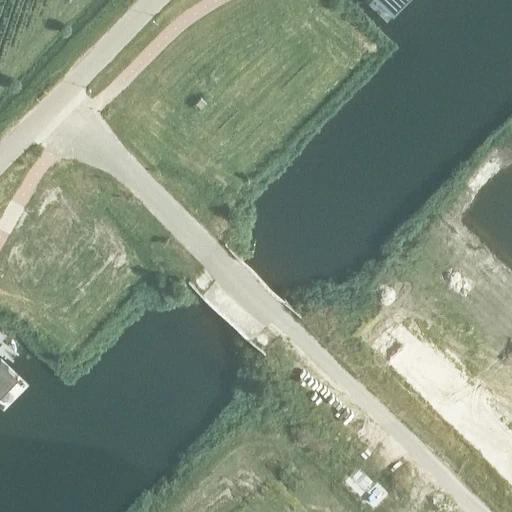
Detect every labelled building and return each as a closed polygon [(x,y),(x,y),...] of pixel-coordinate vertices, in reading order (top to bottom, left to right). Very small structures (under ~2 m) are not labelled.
[(360,0),(388,26),(413,0),(360,0)] [(417,245),(388,274),(406,292),(418,279),(427,288),(443,270),(417,245)] [(445,306),(434,318),(451,334),(478,307),(479,306),(453,281),(437,298),(445,306)] [(451,334),(449,337),(466,353),(475,343),(483,352),(503,331),(478,307),(451,334)] [(6,333),(0,339),(0,428),(50,376),(6,333)] [(507,375),(499,385),(511,397),(511,352),(499,367),(507,375)]
